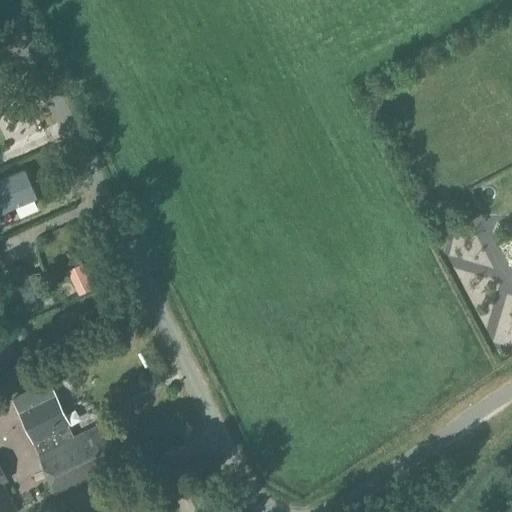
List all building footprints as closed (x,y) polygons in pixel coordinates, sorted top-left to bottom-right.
[(0,214),(39,198),(27,171),(0,182),(0,214)] [(3,235),(0,235),(0,257),(9,255),(3,235)] [(17,307),(36,299),(24,263),(4,270),(17,307)] [(0,365),(20,355),(4,324),(0,326),(0,365)] [(49,379),(11,397),(39,454),(40,453),(58,492),(120,462),(102,423),(74,437),(69,425),(72,424),(49,379)] [(0,511),(16,511),(17,511),(3,482),(8,480),(0,463),(0,511)]
